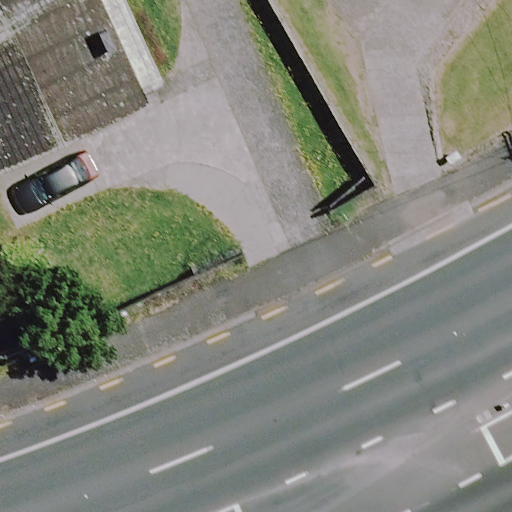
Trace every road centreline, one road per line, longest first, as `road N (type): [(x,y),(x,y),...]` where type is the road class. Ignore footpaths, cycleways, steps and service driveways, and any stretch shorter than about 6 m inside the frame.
road 1 (trunk): [(32,511),(361,383)]
road 2 (trunk): [(361,383),(511,309)]
road 3 (residential): [(361,383),(429,511)]
